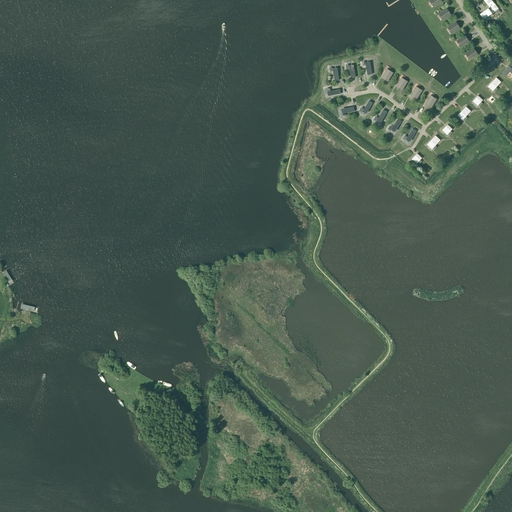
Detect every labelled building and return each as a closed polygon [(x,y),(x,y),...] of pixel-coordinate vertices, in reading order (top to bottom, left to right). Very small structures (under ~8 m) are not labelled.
[(491,0),(483,0),(489,8),(484,12),(480,15),(484,20),(488,17),(489,17),(492,15),(491,14),(498,9),(491,0)] [(451,15),(447,9),(438,15),(442,21),(451,15)] [(460,28),(456,22),(447,28),(451,34),(460,28)] [(469,41),(465,36),(456,42),(460,47),(469,41)] [(478,55),(474,49),(465,55),(469,61),(478,55)] [(502,74),(505,77),(511,69),(508,66),(502,74)] [(388,82),(393,73),(389,71),(389,70),(387,69),(386,69),(385,71),(385,72),(381,78),(388,82)] [(402,91),(407,82),(404,79),(403,79),(402,78),(401,78),(400,80),(396,87),(402,91)] [(492,91),(498,86),(501,82),(496,78),(493,81),(488,87),(492,91)] [(417,99),(422,91),(418,88),(416,87),(415,87),(414,89),(410,95),(417,99)] [(431,108),(437,99),(433,97),(432,96),(431,95),(430,96),(429,97),(429,98),(425,104),(431,108)] [(477,106),(482,100),(478,96),(472,102),(477,106)] [(373,103),(369,101),(364,109),(368,112),(373,103)] [(462,120),(467,115),(470,111),(466,107),(462,111),(457,116),(462,120)] [(387,112),(383,109),(378,118),(382,120),(387,112)] [(402,121),(398,119),(393,127),(397,129),(402,121)] [(447,135),(452,129),(447,125),(442,131),(447,135)] [(417,131),(413,129),(408,137),(411,140),(417,131)] [(432,149),(437,144),(440,140),(435,136),(432,139),(427,145),(432,149)] [(416,164),(422,158),(417,154),(412,159),(416,164)] [(7,269),(0,272),(0,273),(7,287),(15,282),(7,269)] [(21,302),(19,313),(37,317),(40,307),(21,302)]
